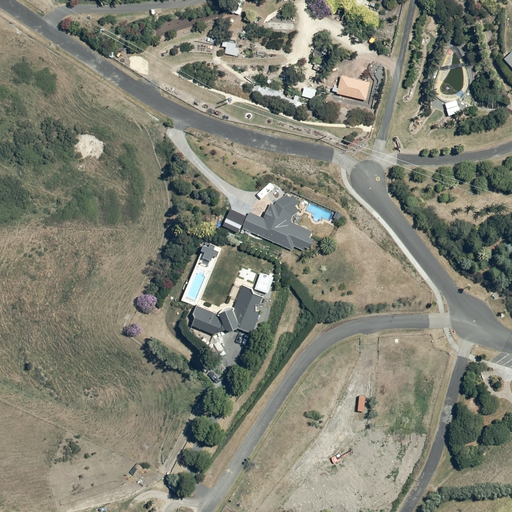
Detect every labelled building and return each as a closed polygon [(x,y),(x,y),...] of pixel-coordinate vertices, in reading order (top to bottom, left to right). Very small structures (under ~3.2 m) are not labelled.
[(370,82),(341,75),(337,93),(366,100),(370,82)] [(446,111),(448,117),(462,112),(460,106),(446,111)] [(240,227),(290,249),(292,245),(301,249),(303,246),(307,248),(312,238),(307,236),(310,230),(289,221),(289,219),(290,215),(297,210),(293,205),(297,202),(291,194),(287,196),(285,193),(274,201),(273,204),(268,202),(265,209),(265,208),(261,216),(262,216),(262,217),(248,211),(246,214),(245,214),(241,224),(242,224),(240,227)] [(213,258),(216,259),(220,247),(205,241),(197,262),(202,264),(200,270),(207,273),(213,258)] [(218,315),(195,306),(192,313),(194,318),(191,326),(212,334),(224,330),(228,331),(229,332),(236,329),(236,328),(251,334),(257,319),(257,311),(254,312),(254,305),(258,305),(261,298),(252,294),(250,290),(241,286),(232,310),(231,308),(218,314),(218,315)]
